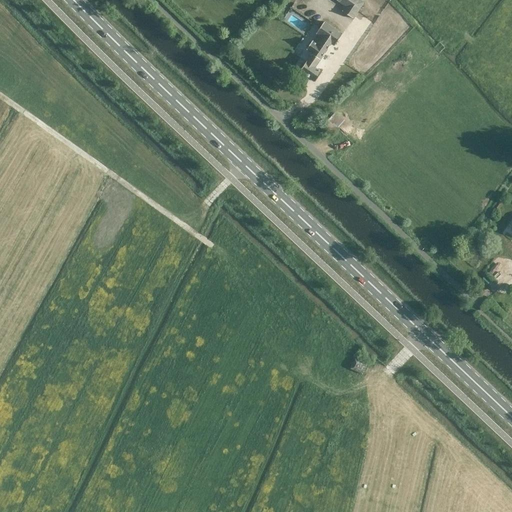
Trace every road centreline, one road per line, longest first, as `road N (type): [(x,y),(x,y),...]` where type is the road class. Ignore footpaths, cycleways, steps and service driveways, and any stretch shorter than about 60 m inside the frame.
road 1 (primary): [(511,416),(74,0)]
road 2 (unclassified): [(475,303),(158,0)]
road 3 (track): [(0,95),(213,246)]
